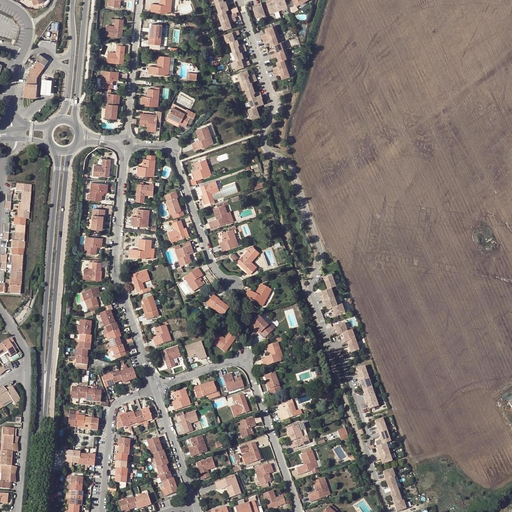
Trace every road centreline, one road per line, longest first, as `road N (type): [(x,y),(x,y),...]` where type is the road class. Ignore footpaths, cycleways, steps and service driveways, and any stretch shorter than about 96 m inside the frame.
road 1 (residential): [(240,0),(273,100),(262,137),(292,165),(322,253),(312,294),(367,432),(388,511)]
road 2 (secondary): [(43,428),(73,147)]
road 3 (secondary): [(54,147),(43,428)]
road 4 (residential): [(154,388),(242,361),(296,511)]
road 5 (residential): [(154,388),(115,274),(125,147)]
road 6 (residential): [(130,142),(171,147),(211,262),(233,283)]
road 7 (residential): [(102,511),(111,410),(154,388)]
road 8 (residential): [(15,511),(26,366)]
road 9 (residential): [(139,0),(125,136)]
road 10 (secondary): [(74,124),(86,0)]
road 11 (residential): [(190,504),(154,388)]
